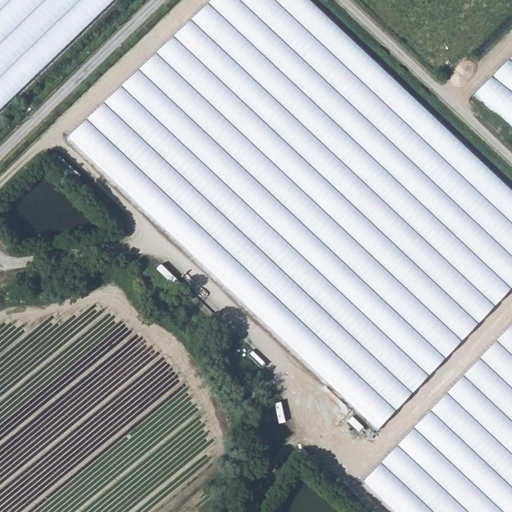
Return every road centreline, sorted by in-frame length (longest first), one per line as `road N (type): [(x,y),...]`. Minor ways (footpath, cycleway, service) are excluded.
road 1 (track): [(348,0),(511,152)]
road 2 (unclassified): [(0,153),(157,0)]
